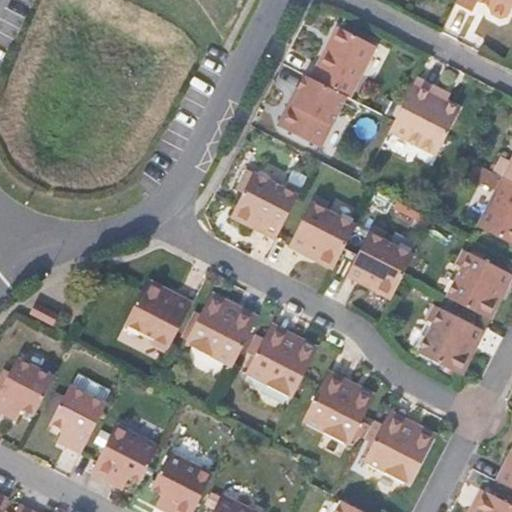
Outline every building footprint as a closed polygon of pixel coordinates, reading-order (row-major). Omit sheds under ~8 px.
[(511,0),(456,0),(456,2),(470,10),(475,0),(480,0),(490,4),(492,12),(500,16),(509,12),(511,4),(511,0)] [(324,54),(309,81),(342,98),(346,100),(373,50),(338,31),(326,55),(324,54)] [(417,77),(393,125),(390,130),(437,154),(460,108),(437,95),(441,89),(417,77)] [(342,98),(309,81),(303,78),(295,93),(299,95),(292,108),(287,110),(278,126),(280,131),(316,150),(342,98)] [(511,160),(510,164),(499,158),(492,172),(496,174),(503,178),(511,182),(511,160)] [(482,167),(476,181),(490,188),(496,174),(492,172),(482,167)] [(251,174),(231,215),(233,216),(234,220),(245,226),(248,223),(262,230),(261,234),(276,241),(297,198),(281,190),(251,174)] [(490,188),(496,192),(503,178),(496,174),(490,188)] [(496,192),(479,226),(511,243),(511,182),(503,178),(496,192)] [(281,190),(297,198),(300,193),(284,184),(281,190)] [(310,205),(324,212),(327,207),(312,199),(310,205)] [(310,205),(288,248),(302,255),(304,252),(315,258),(317,264),(327,269),(331,267),(334,268),(355,227),(324,212),(310,205)] [(367,235),(383,243),(385,238),(370,230),(367,235)] [(367,235),(345,279),(359,286),(362,282),(373,288),(376,295),(385,299),(391,297),(392,297),(402,278),(412,258),(383,243),(367,235)] [(464,254),(456,268),(461,271),(469,255),(464,254)] [(461,271),(446,301),(487,322),(488,319),(493,317),(497,307),(495,303),(502,291),(505,293),(511,278),(511,277),(469,255),(461,271)] [(145,282),(125,323),(155,338),(170,345),(192,302),(177,295),(176,298),(165,292),(163,286),(152,281),(147,283),(145,282)] [(208,298),(184,345),(231,369),(253,327),(223,311),(225,306),(222,300),(213,295),(208,298)] [(34,302),(28,314),(52,325),(57,314),(34,302)] [(435,308),(427,323),(433,326),(441,311),(435,308)] [(433,326),(417,356),(458,376),(458,375),(464,373),(469,362),(468,358),(474,346),(477,347),(484,333),(441,311),(433,326)] [(265,334),(245,376),(291,400),(315,353),(313,347),(303,342),(297,345),(295,349),(265,334)] [(152,343),(167,351),(170,345),(155,338),(152,343)] [(15,359),(0,386),(0,413),(13,420),(20,408),(33,416),(52,378),(15,359)] [(67,385),(48,423),(61,430),(55,442),(80,455),(105,405),(101,403),(108,391),(77,375),(70,387),(67,385)] [(320,386),(298,429),(346,453),(369,407),(368,399),(359,395),(353,397),(351,402),(320,386)] [(384,422),(363,463),(410,488),(433,441),(432,435),(423,431),(417,433),(415,438),(384,422)] [(138,484),(157,448),(114,425),(88,474),(111,486),(115,480),(125,485),(128,479),(138,484)] [(503,469),(495,485),(511,493),(511,450),(510,454),(511,461),(506,471),(503,469)] [(191,511),(211,475),(168,453),(149,490),(160,496),(157,503),(166,508),(163,511),(191,511)] [(251,511),(220,496),(211,511),(251,511)] [(511,511),(511,506),(490,496),(480,511),(511,511)]
